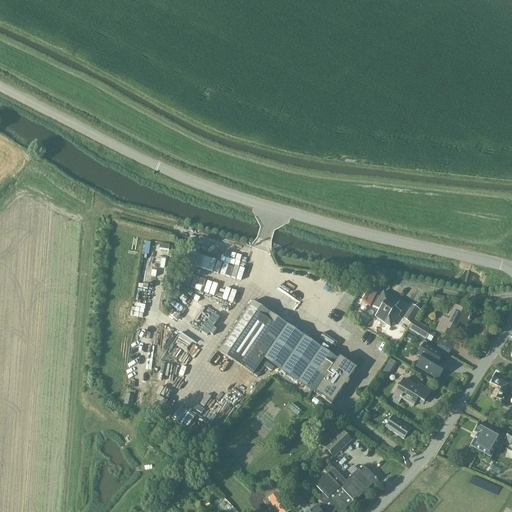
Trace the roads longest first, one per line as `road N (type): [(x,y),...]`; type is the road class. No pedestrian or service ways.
road 1 (tertiary): [(511,267),(213,189),(0,86)]
road 2 (tertiary): [(372,511),(436,443),(489,356)]
